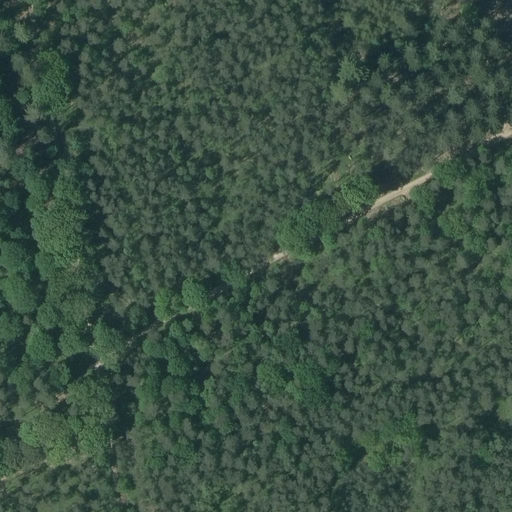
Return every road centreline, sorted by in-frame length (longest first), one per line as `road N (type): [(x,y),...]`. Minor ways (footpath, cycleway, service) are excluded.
road 1 (track): [(511,136),(94,355),(106,426)]
road 2 (track): [(30,0),(94,355)]
